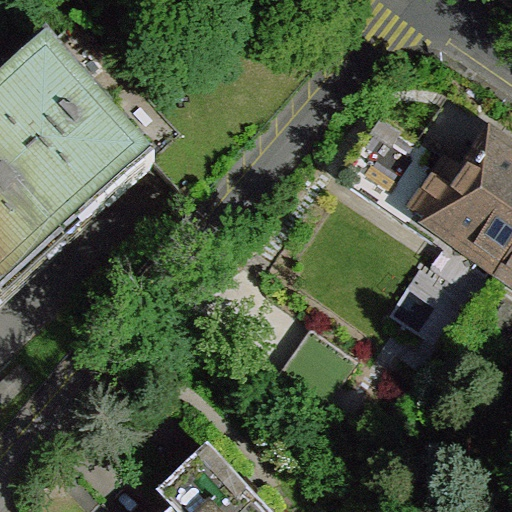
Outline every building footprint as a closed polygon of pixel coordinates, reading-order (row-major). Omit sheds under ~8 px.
[(0,296),(91,210),(99,218),(157,164),(47,46),(38,55),(0,91),(0,296)] [(440,233),(471,185),(384,122),(342,181),(433,241),(440,233)] [(471,185),(440,233),(503,276),(511,263),(511,161),(495,150),(471,185)] [(511,263),(503,276),(511,281),(511,263)] [(33,381),(20,368),(0,388),(0,400),(6,407),(33,381)] [(175,511),(265,511),(211,454),(163,498),(175,511)]
